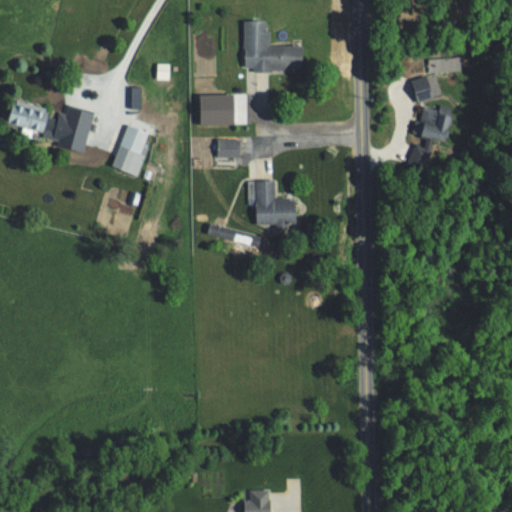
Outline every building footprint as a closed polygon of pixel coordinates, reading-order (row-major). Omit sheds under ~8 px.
[(270,44),(271,19),(244,19),(244,69),(305,69),(305,44),(270,44)] [(457,57),(430,57),(430,70),(457,70),(457,57)] [(419,100),(435,97),(431,75),(414,78),(419,100)] [(77,114),(13,102),(9,122),(25,125),(24,131),(72,140),(77,114)] [(454,111),(421,107),(418,134),(450,138),(454,111)] [(113,167),(137,175),(151,131),(127,123),(113,167)] [(241,137),(218,137),(218,156),(241,156),(241,137)] [(255,179),(256,223),(297,223),(297,197),(275,197),(275,179),(255,179)] [(263,234),(225,225),(226,219),(213,216),(209,234),(236,240),(234,247),(259,252),(263,234)] [(248,488),(248,511),(272,511),(272,487),(248,488)]
